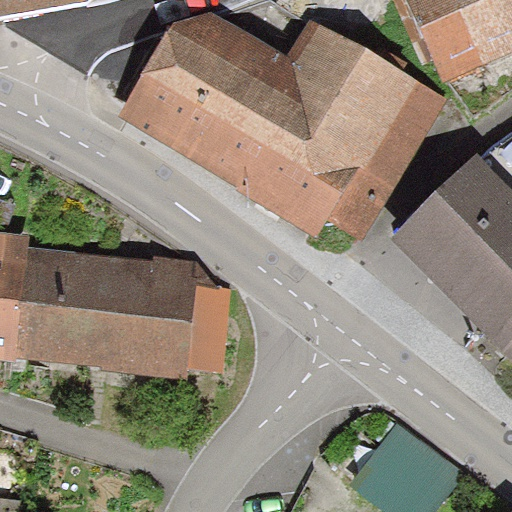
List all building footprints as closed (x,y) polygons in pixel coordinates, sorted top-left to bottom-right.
[(0,0),(0,21),(88,6),(93,0),(0,0)] [(511,0),(408,0),(445,83),(511,53),(511,0)] [(184,24),(122,118),(208,170),(317,238),(331,216),(360,234),(440,105),(306,23),(282,63),(209,18),(184,24)] [(511,193),(480,162),(395,248),(511,362),(511,193)] [(31,239),(0,235),(0,365),(16,367),(17,359),(30,249),(31,239)] [(153,264),(30,249),(17,359),(102,369),(101,373),(186,383),(187,372),(201,261),(154,255),(153,264)] [(220,289),(201,261),(187,372),(223,376),(231,292),(220,289)] [(400,427),(356,486),(390,511),(434,511),(463,474),(400,427)] [(22,511),(23,502),(0,499),(0,511),(22,511)]
